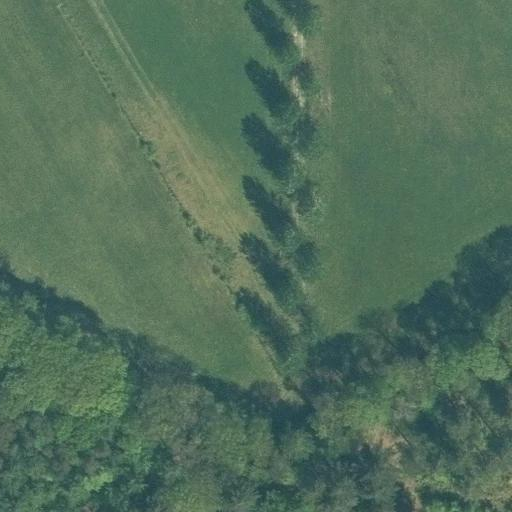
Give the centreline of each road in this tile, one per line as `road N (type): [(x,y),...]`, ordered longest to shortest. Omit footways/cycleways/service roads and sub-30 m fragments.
road 1 (track): [(228,440),(300,396),(297,0)]
road 2 (track): [(300,396),(511,293)]
road 3 (track): [(228,440),(84,511)]
